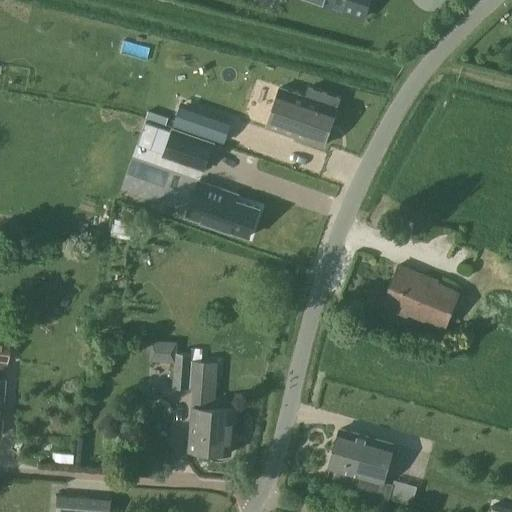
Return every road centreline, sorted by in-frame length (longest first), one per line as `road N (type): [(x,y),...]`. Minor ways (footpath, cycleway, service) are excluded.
road 1 (unclassified): [(258,500),(346,217),(406,98),(490,0)]
road 2 (residential): [(258,500),(227,485),(0,469)]
